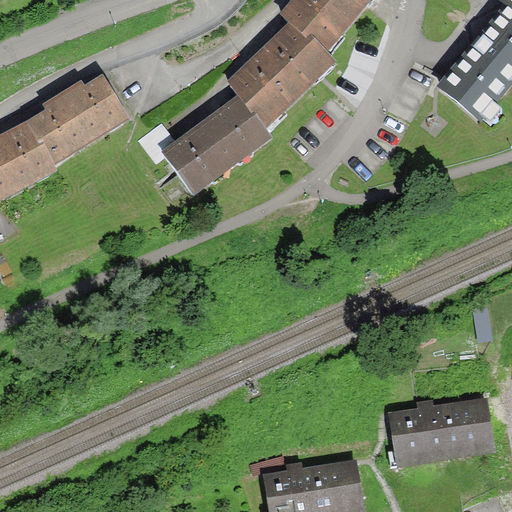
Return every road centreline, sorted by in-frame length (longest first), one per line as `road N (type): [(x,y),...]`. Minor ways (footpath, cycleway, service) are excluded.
road 1 (residential): [(0,119),(212,9),(213,0)]
road 2 (residential): [(315,184),(403,37),(410,0)]
road 3 (residential): [(0,56),(142,0)]
